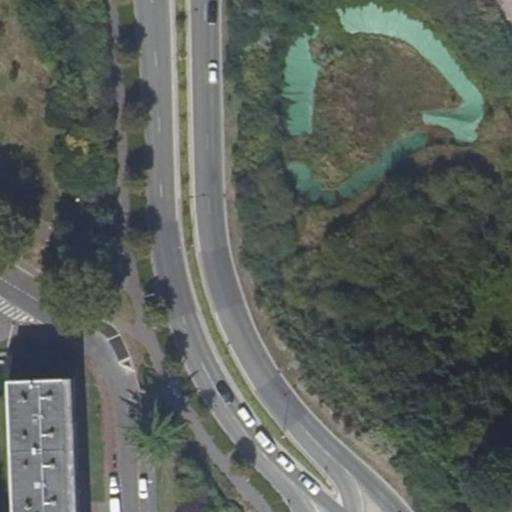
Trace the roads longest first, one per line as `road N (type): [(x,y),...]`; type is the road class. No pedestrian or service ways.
road 1 (secondary): [(339,463),(286,410),(220,292),(205,211),(204,0)]
road 2 (secondary): [(148,0),(161,240),(168,286),(198,361)]
road 3 (residential): [(20,291),(105,346),(121,374),(131,511)]
road 4 (secondary): [(198,361),(335,511)]
road 5 (residential): [(198,361),(297,511)]
